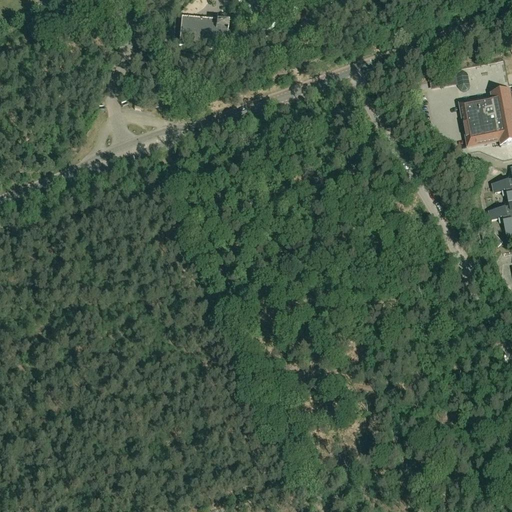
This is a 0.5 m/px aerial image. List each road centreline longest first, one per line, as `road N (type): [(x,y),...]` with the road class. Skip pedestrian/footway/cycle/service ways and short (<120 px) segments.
road 1 (unclassified): [(511,356),(350,72)]
road 2 (track): [(305,476),(207,245)]
road 3 (tertiary): [(350,72),(511,13)]
road 4 (tertiary): [(193,130),(350,72)]
road 5 (unclassified): [(127,146),(112,108),(127,36),(119,0)]
